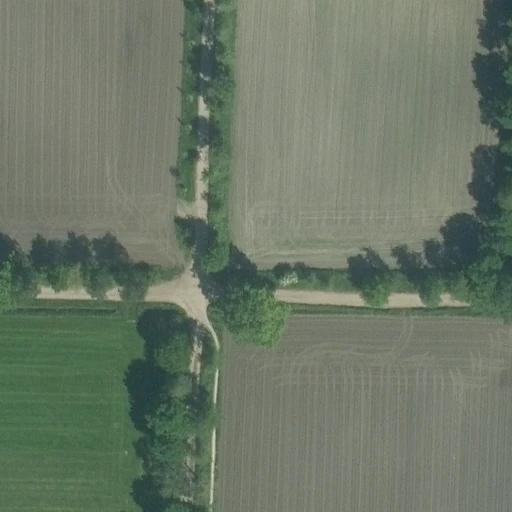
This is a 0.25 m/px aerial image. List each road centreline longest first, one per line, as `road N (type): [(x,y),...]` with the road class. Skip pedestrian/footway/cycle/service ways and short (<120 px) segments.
road 1 (track): [(511,302),(198,294)]
road 2 (track): [(198,294),(211,0)]
road 3 (track): [(198,294),(187,511)]
road 4 (track): [(198,294),(0,290)]
